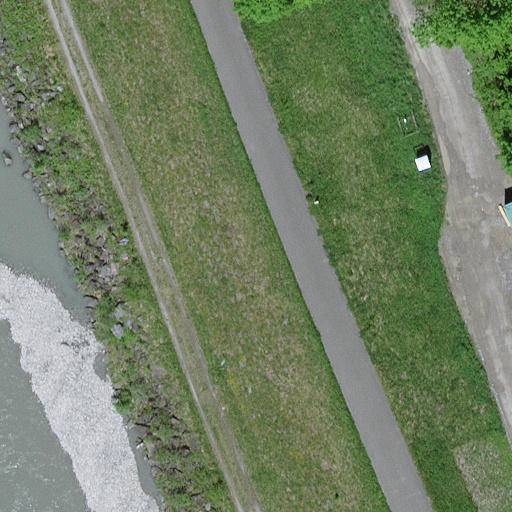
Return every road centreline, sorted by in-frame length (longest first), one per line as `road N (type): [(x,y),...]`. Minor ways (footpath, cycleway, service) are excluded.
road 1 (track): [(267,511),(67,0)]
road 2 (track): [(446,0),(511,124)]
